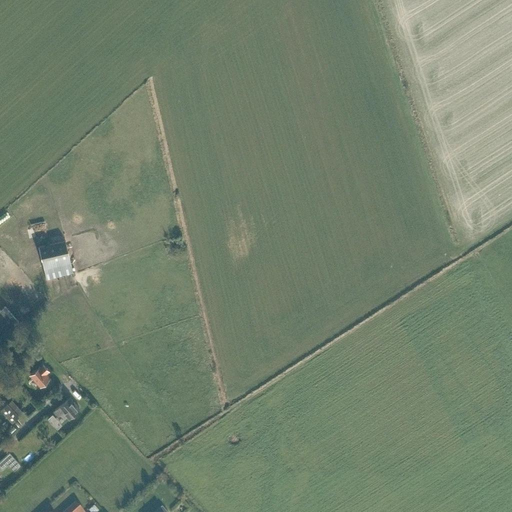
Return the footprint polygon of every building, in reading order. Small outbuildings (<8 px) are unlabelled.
[(66,240),(39,246),(46,277),(73,271),(66,240)] [(43,354),(27,368),(34,377),(40,372),(41,373),(48,367),(47,366),(51,362),(43,354)] [(60,406),(55,410),(60,415),(64,411),(69,416),(80,407),(70,397),(60,406)] [(7,402),(0,407),(0,408),(11,422),(22,412),(11,399),(7,403),(7,402)] [(52,413),(47,418),(51,422),(56,417),(52,413)] [(9,452),(0,460),(0,465),(2,468),(8,463),(14,469),(20,464),(9,452)]
